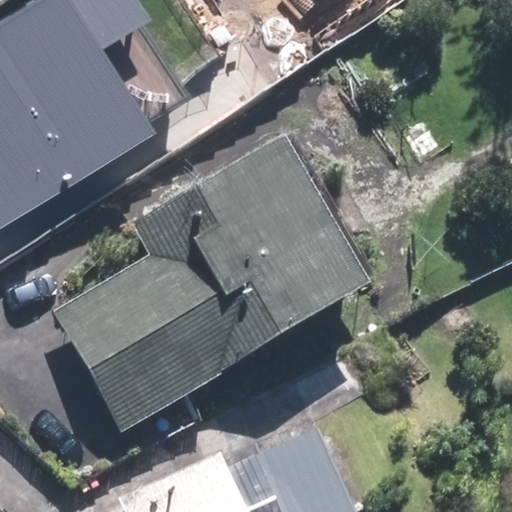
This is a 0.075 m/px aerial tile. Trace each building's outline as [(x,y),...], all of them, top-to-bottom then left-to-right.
[(0,211),(144,115),(89,34),(137,2),(136,0),(13,0),(0,9),(0,211)] [(420,78),(370,106),(409,176),(458,149),(420,78)] [(152,263),(54,320),(117,428),(329,306),(251,172),(138,238),(152,263)] [(334,511),(301,438),(244,464),(265,511),(334,511)] [(216,511),(200,473),(110,511),(216,511)]
